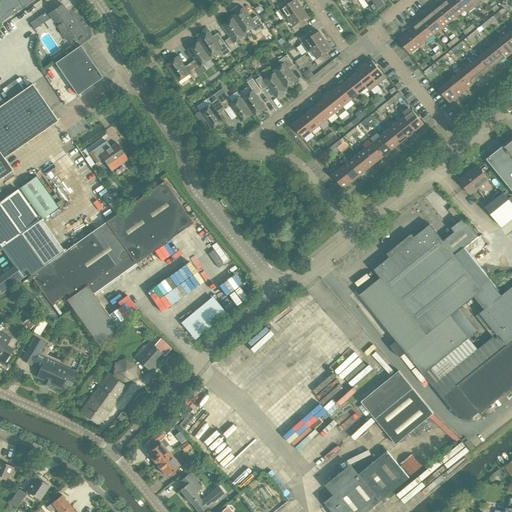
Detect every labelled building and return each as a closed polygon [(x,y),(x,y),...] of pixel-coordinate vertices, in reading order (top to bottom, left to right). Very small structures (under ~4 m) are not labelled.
[(0,0),(0,21),(31,0),(0,0)] [(289,0),(283,0),(276,5),(279,10),(278,11),(284,20),(288,17),(302,7),(297,0),(293,0),(291,2),(289,0)] [(374,12),(384,5),(381,0),(347,0),(349,2),(350,0),(364,0),(369,6),(369,8),(370,10),(371,11),(373,11),(374,12)] [(447,0),(444,2),(456,17),(464,10),(456,0),(447,0)] [(476,7),(469,0),(456,0),(464,10),(465,9),(468,13),(476,7)] [(435,10),(447,24),(456,17),(444,2),(435,10)] [(81,32),(67,12),(62,4),(48,14),(67,42),(81,32)] [(302,7),(288,17),(294,26),(292,28),(295,33),(307,25),(304,20),(309,17),(302,7)] [(244,33),(245,33),(252,27),(255,32),(259,29),(260,32),(265,28),(257,16),(252,19),(244,8),(232,16),(233,18),(234,18),(244,33)] [(426,17),(438,32),(447,24),(435,10),(426,17)] [(417,25),(428,39),(438,32),(426,17),(417,25)] [(234,18),(233,18),(222,26),(230,37),(225,41),(232,51),(237,47),(234,43),(246,35),(245,33),(244,33),(234,18)] [(408,32),(419,46),(428,39),(417,25),(408,32)] [(311,30),(299,38),(302,43),(300,44),(307,53),(311,50),(325,40),(319,31),(314,34),(311,30)] [(210,57),(220,50),(224,56),(231,52),(224,42),(219,45),(209,32),(198,40),(199,42),(210,57)] [(419,46),(408,32),(398,40),(410,54),(419,46)] [(502,38),(511,50),(511,33),(510,32),(502,38)] [(494,44),(505,58),(511,52),(511,50),(502,38),(494,44)] [(325,40),(311,50),(317,59),(314,60),(318,66),(330,57),(327,53),(332,49),(325,40)] [(199,42),(188,50),(196,61),(191,65),(198,75),(203,71),(200,67),(211,59),(210,57),(199,42)] [(486,51),(497,65),(505,58),(494,44),(486,51)] [(80,46),(55,63),(66,79),(77,95),(102,77),(91,62),(80,46)] [(478,57),(489,71),(497,65),(486,51),(478,57)] [(286,88),(297,80),(289,68),(294,65),(287,55),(279,61),(281,65),(273,71),(275,73),(286,88)] [(198,75),(191,65),(190,63),(185,67),(178,57),(166,65),(178,82),(190,74),(194,79),(199,76),(198,75)] [(470,64),(481,77),(489,71),(478,57),(470,64)] [(372,60),(364,67),(375,81),(378,85),(386,78),(383,74),(372,60)] [(462,70),(473,84),(481,77),(470,64),(462,70)] [(364,67),(356,74),(367,87),(370,91),(378,85),(375,81),(364,67)] [(454,76),(465,90),(473,84),(462,70),(454,76)] [(275,73),(264,81),(261,76),(256,80),(263,90),(267,86),(275,98),(287,90),(286,88),(275,73)] [(356,74),(348,80),(359,94),(367,87),(356,74)] [(447,83),(458,97),(465,90),(454,76),(447,83)] [(242,99),(252,114),(254,116),(265,108),(256,94),(261,91),(252,79),(247,82),(253,91),(242,99)] [(15,80),(6,87),(12,97),(22,90),(15,80)] [(348,80),(340,86),(351,100),(359,94),(348,80)] [(458,97),(447,83),(438,89),(449,103),(458,97)] [(4,159),(57,121),(32,84),(12,98),(0,106),(0,179),(12,171),(4,159)] [(340,86),(332,93),(343,106),(351,100),(340,86)] [(226,93),(217,99),(225,110),(230,106),(241,122),(252,114),(242,99),(241,97),(233,102),(226,93)] [(332,93),(324,99),(335,113),(338,116),(346,110),(343,106),(332,93)] [(200,112),(196,115),(201,123),(206,120),(206,121),(212,129),(224,121),(219,114),(225,110),(217,99),(215,94),(208,99),(211,104),(200,112)] [(324,99),(316,106),(327,119),(335,113),(324,99)] [(316,106),(308,112),(319,126),(327,119),(316,106)] [(404,117),(415,131),(423,124),(412,110),(404,117)] [(308,112),(301,118),(312,132),(319,126),(308,112)] [(396,123),(407,137),(415,131),(404,117),(396,123)] [(301,118),(292,125),(303,139),(312,132),(301,118)] [(388,130),(399,143),(407,137),(396,123),(388,130)] [(380,136),(391,150),(399,143),(388,130),(380,136)] [(372,143),(384,156),(391,150),(380,136),(372,143)] [(511,138),(486,159),(511,190),(511,138)] [(89,153),(96,163),(102,159),(111,171),(128,160),(115,143),(110,147),(105,141),(89,153)] [(365,149),(376,163),(384,156),(372,143),(365,149)] [(337,148),(334,144),(327,150),(326,151),(329,154),(332,152),(335,155),(340,151),(337,148)] [(354,152),(357,155),(368,169),(376,163),(365,149),(361,145),(354,152)] [(357,155),(349,162),(360,175),(368,169),(357,155)] [(342,161),(345,165),(341,168),(352,182),(360,175),(349,162),(346,158),(342,161)] [(488,180),(486,176),(478,166),(459,181),(470,194),(488,180)] [(352,182),(341,168),(337,172),(333,167),(329,171),(344,188),(352,182)] [(41,219),(58,208),(36,177),(19,188),(41,219)] [(164,182),(30,276),(50,304),(67,293),(70,297),(66,300),(99,347),(100,347),(116,328),(117,328),(93,294),(135,264),(135,263),(193,224),(164,182)] [(17,189),(0,201),(0,248),(39,220),(17,189)] [(503,226),(511,218),(511,204),(504,194),(488,208),(503,226)] [(380,278),(359,295),(394,338),(396,341),(390,345),(399,357),(405,352),(424,375),(469,338),(451,316),(466,303),(468,306),(471,304),(468,301),(474,297),(482,306),(493,297),(499,293),(498,292),(464,249),(478,237),(466,223),(463,219),(451,228),(454,232),(443,241),(430,225),(374,270),(380,278)] [(0,277),(0,292),(11,285),(3,275),(0,277)] [(457,385),(442,398),(459,418),(470,419),(479,413),(480,414),(510,390),(511,392),(511,391),(511,287),(511,288),(502,296),(499,293),(493,297),(482,306),(485,310),(481,314),(498,334),(448,374),(457,385)] [(0,332),(0,363),(3,365),(12,349),(6,345),(10,338),(0,332)] [(43,343),(34,338),(21,360),(30,365),(32,362),(41,366),(36,377),(43,380),(42,383),(49,386),(50,384),(61,389),(63,383),(71,386),(76,373),(36,355),(43,343)] [(164,356),(171,349),(160,339),(153,346),(164,356)] [(150,371),(164,356),(153,346),(150,342),(136,358),(150,371)] [(434,414),(413,388),(399,371),(361,402),(396,444),(434,414)] [(99,425),(126,389),(107,375),(81,411),(99,425)] [(142,406),(146,400),(138,394),(134,400),(142,406)] [(156,465),(169,454),(160,442),(160,443),(158,441),(165,436),(160,431),(150,439),(155,444),(156,445),(147,453),(156,465)] [(387,451),(358,474),(324,502),(332,511),(367,511),(409,478),(387,451)] [(169,454),(156,465),(166,476),(168,475),(168,476),(172,473),(171,472),(179,466),(169,454)] [(12,477),(16,469),(0,461),(0,478),(5,480),(7,475),(12,477)] [(184,472),(192,465),(188,461),(180,468),(184,472)] [(217,500),(224,494),(218,486),(211,492),(201,501),(198,497),(198,496),(195,493),(201,488),(189,473),(179,481),(184,486),(180,490),(190,503),(198,511),(201,511),(207,508),(217,500)] [(39,500),(48,486),(36,478),(27,492),(39,500)] [(26,494),(19,489),(10,503),(17,508),(26,494)] [(51,503),(46,508),(49,511),(51,511),(55,509),(58,511),(62,511),(70,506),(61,495),(51,503)] [(511,511),(511,498),(509,508),(505,508),(504,511),(495,511),(494,511),(511,511)]
